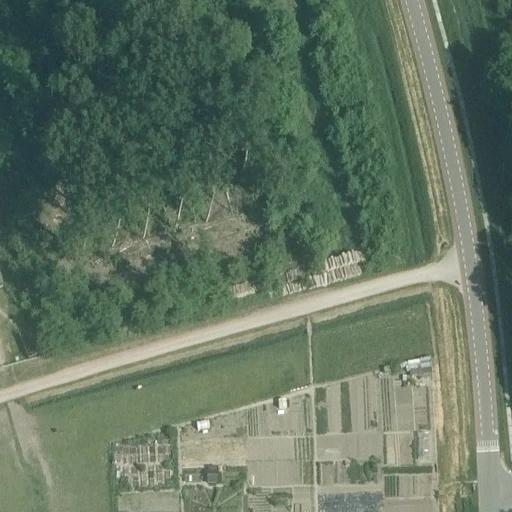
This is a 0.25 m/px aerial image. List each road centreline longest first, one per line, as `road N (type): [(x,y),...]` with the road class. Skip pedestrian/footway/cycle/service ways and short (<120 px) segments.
road 1 (unclassified): [(487,490),(477,316),(457,186),(406,0)]
road 2 (unknown): [(0,401),(472,279)]
